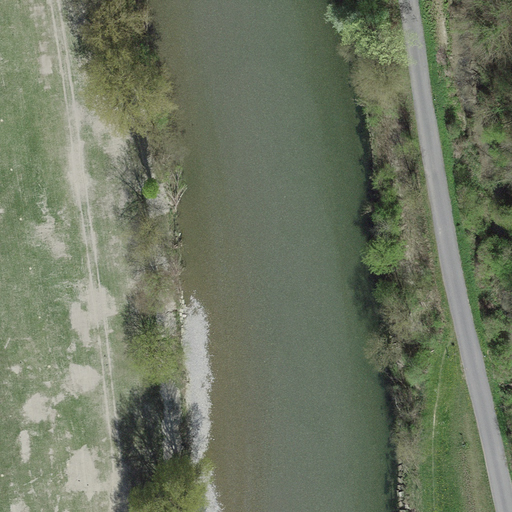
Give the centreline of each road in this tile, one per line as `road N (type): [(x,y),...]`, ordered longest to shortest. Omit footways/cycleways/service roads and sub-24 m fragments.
road 1 (unclassified): [(504,511),(411,0)]
road 2 (track): [(47,0),(121,429),(126,511)]
